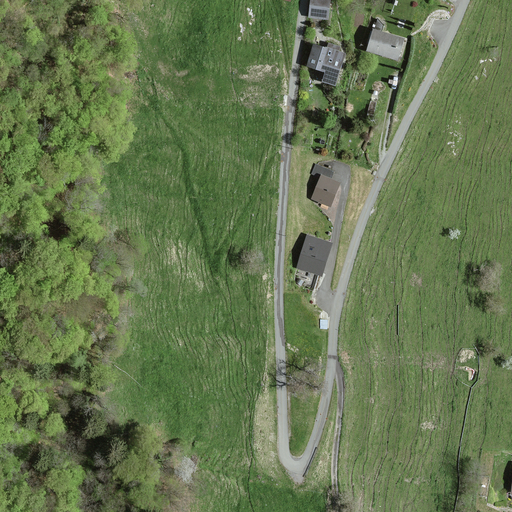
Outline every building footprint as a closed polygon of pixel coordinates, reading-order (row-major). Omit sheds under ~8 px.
[(329,0),(312,0),(310,16),(327,19),(329,0)] [(403,40),(375,31),(368,51),(397,60),(403,40)] [(326,51),(314,47),(308,67),(328,73),(326,82),(335,85),(344,55),(327,49),(326,51)] [(330,206),(340,184),(329,180),(332,172),(316,166),(313,173),(322,177),(313,199),(330,206)] [(331,246),(309,239),(300,267),(322,275),(331,246)]
